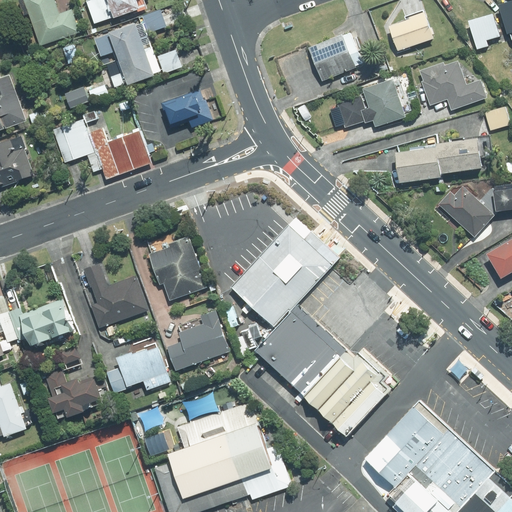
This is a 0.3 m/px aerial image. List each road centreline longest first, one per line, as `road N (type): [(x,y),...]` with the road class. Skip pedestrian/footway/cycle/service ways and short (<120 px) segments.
road 1 (secondary): [(511,366),(275,143)]
road 2 (tertiary): [(0,242),(275,143)]
road 3 (secondary): [(275,143),(225,19)]
